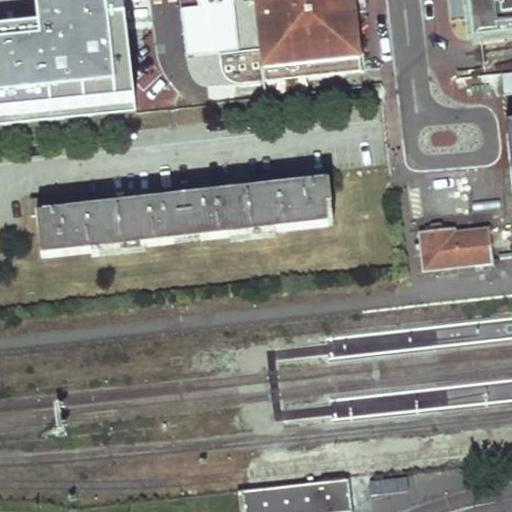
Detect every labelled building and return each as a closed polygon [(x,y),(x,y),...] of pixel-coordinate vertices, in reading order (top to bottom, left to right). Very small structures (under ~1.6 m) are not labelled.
[(123,0),(0,0),(0,125),(136,114),(123,0)] [(256,0),(263,51),(221,56),(223,73),(234,79),(250,83),(259,83),(311,77),(362,71),(352,0),(256,0)] [(511,0),(469,0),(474,42),(511,37),(511,0)] [(503,93),(511,92),(511,73),(502,74),(503,93)] [(51,199),(29,201),(30,217),(36,217),(40,259),(328,226),(325,206),(330,206),(328,182),(53,214),(51,199)] [(456,231),(419,235),(424,273),(492,265),(488,230),(456,233),(456,231)] [(351,511),(352,511),(349,481),(241,494),(243,511),(351,511)]
